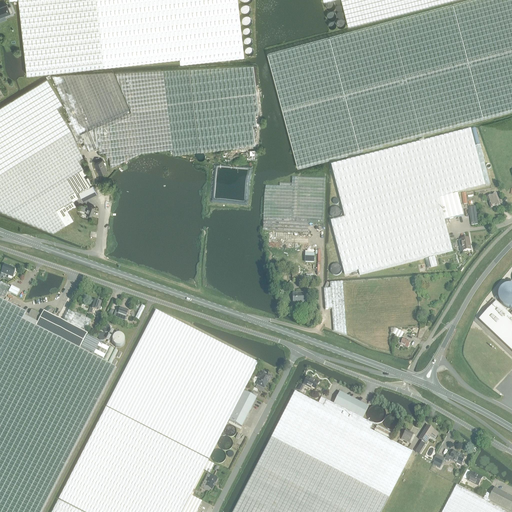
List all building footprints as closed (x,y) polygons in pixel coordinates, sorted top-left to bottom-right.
[(18,0),(27,75),(179,58),(180,63),(244,56),(237,0),(18,0)] [(511,0),(468,0),(330,37),(267,54),(297,167),(358,151),(511,110),(511,0)] [(322,0),(323,2),(329,0),(341,0),(348,27),(454,0),(322,0)] [(345,25),(342,5),(339,6),(339,1),(327,2),(328,10),(329,10),(331,27),(334,27),(334,26),(345,25)] [(0,5),(0,16),(5,14),(5,15),(13,12),(10,6),(8,7),(7,4),(0,7),(0,5)] [(89,129),(97,147),(98,147),(99,153),(105,152),(106,157),(109,156),(110,167),(141,152),(173,149),(174,155),(256,144),(254,124),(258,124),(256,110),(260,110),(254,65),(212,67),(124,72),(115,73),(131,111),(129,112),(113,73),(52,76),(63,104),(76,134),(89,129)] [(53,233),(65,225),(55,210),(64,205),(64,206),(72,201),(69,195),(74,192),(66,180),(83,169),(78,160),(82,158),(71,131),(63,117),(57,108),(62,104),(46,79),(44,81),(19,96),(0,107),(0,212),(26,223),(53,233)] [(87,151),(97,147),(89,129),(76,134),(79,142),(83,141),(87,151)] [(472,130),(476,147),(480,146),(476,129),(472,130)] [(452,252),(444,221),(439,198),(457,194),(490,185),(480,146),(475,147),(471,130),(465,131),(368,157),(345,163),(331,166),(345,218),(331,222),(344,274),(358,271),(359,275),(452,252)] [(99,175),(107,171),(102,160),(94,164),(99,175)] [(78,192),(90,186),(83,175),(86,174),(83,169),(66,180),(74,192),(69,195),(72,201),(78,198),(76,193),(78,192)] [(292,178),(292,184),(279,184),(279,186),(266,186),(264,195),(263,231),(265,232),(268,231),(282,232),(308,233),(308,224),(323,224),(324,198),(325,179),(292,178)] [(93,185),(90,186),(78,192),(83,201),(97,193),(93,185)] [(463,216),(457,194),(439,198),(444,221),(463,216)] [(501,205),(496,194),(488,197),(491,208),(496,206),(497,208),(499,207),(500,206),(501,205)] [(76,206),(72,201),(64,206),(64,205),(55,210),(65,225),(73,220),(67,210),(72,207),(76,206)] [(89,205),(88,207),(81,205),(80,209),(86,212),(86,213),(92,215),(95,207),(89,205)] [(329,213),(330,215),(331,217),(333,219),(336,219),(338,218),(340,217),(341,215),(342,213),(341,210),(340,209),(338,207),(335,207),(333,207),(331,209),(330,211),(329,213)] [(476,207),(469,208),(471,226),(478,225),(476,207)] [(462,251),(471,250),(469,239),(461,240),(462,251)] [(305,254),(305,262),(314,262),(314,254),(305,254)] [(435,256),(428,258),(431,268),(437,266),(435,256)] [(342,270),(342,269),(341,267),(341,266),(340,265),(339,264),(337,264),(336,263),(335,263),(334,263),(332,264),(331,264),(330,265),(329,266),(329,267),(328,269),(328,270),(328,272),(329,273),(329,274),(330,275),(331,276),(332,276),(334,277),(335,277),(336,277),(338,276),(339,276),(340,275),(341,274),(341,273),(342,272),(342,270)] [(13,277),(16,270),(11,268),(4,265),(1,273),(13,277)] [(0,295),(4,298),(10,287),(1,282),(0,283),(0,295)] [(345,335),(346,336),(342,282),(330,283),(330,289),(323,290),(325,310),(332,310),(332,314),(333,331),(345,335)] [(11,287),(8,293),(16,297),(20,291),(11,287)] [(293,303),(305,303),(305,294),(293,294),(293,303)] [(33,321),(28,319),(24,317),(26,313),(0,299),(0,511),(41,511),(116,368),(102,361),(109,347),(84,334),(77,349),(35,327),(37,324),(33,321)] [(495,301),(493,299),(484,309),(486,311),(495,301)] [(93,305),(92,305),(89,313),(92,314),(93,310),(97,311),(98,310),(99,310),(100,307),(98,307),(100,303),(94,301),(93,305)] [(511,318),(496,303),(479,320),(511,351),(511,318)] [(138,320),(145,307),(142,306),(135,319),(138,320)] [(118,314),(119,314),(117,319),(124,322),(126,317),(128,311),(120,308),(118,314)] [(69,310),(63,321),(85,332),(91,321),(69,310)] [(209,460),(229,421),(244,392),(258,364),(216,342),(187,327),(155,311),(129,363),(106,407),(131,420),(209,460)] [(32,312),(28,319),(33,321),(37,324),(41,317),(32,312)] [(44,312),(41,317),(37,324),(35,327),(77,349),(84,334),(85,333),(53,316),(44,312)] [(391,334),(392,334),(395,336),(393,338),(399,342),(398,344),(407,349),(408,348),(409,346),(410,343),(401,338),(403,334),(395,329),(394,329),(390,329),(391,334)] [(110,331),(106,340),(110,342),(115,333),(110,331)] [(124,347),(124,335),(113,336),(114,347),(124,347)] [(264,389),(271,376),(261,371),(258,377),(260,378),(255,388),(262,391),(263,388),(264,389)] [(315,389),(319,383),(307,377),(303,385),(310,389),(311,387),(315,389)] [(256,399),(244,392),(229,421),(241,427),(245,420),(249,413),(256,399)] [(280,420),(233,511),(381,511),(406,464),(412,452),(411,451),(407,449),(401,446),(398,444),(369,430),(372,424),(368,422),(364,420),(362,419),(333,404),(324,400),(321,398),(318,404),(295,392),(280,420)] [(339,393),(333,404),(362,419),(368,407),(339,393)] [(383,414),(383,413),(383,411),(382,410),(381,409),(380,408),(379,407),(377,407),(376,407),(375,407),(373,408),(372,408),(371,409),(370,410),(369,411),(369,413),(369,414),(369,416),(370,417),(370,418),(371,420),(372,420),(374,421),(375,421),(376,421),(377,421),(379,421),(380,420),(381,420),(382,418),(383,417),(383,416),(383,414)] [(182,511),(190,497),(208,461),(105,408),(58,500),(81,511),(182,511)] [(398,421),(398,420),(398,419),(397,417),(396,416),(395,415),(394,414),(393,414),(392,414),(390,414),(389,414),(387,415),(386,416),(385,417),(384,418),(384,420),(384,421),(384,422),(384,424),(385,426),(387,427),(388,428),(390,428),(392,428),(393,428),(395,427),(396,426),(397,425),(398,424),(398,423),(398,421)] [(418,440),(422,442),(415,453),(419,455),(432,434),(436,436),(438,433),(426,426),(418,440)] [(408,444),(413,434),(406,431),(401,440),(408,444)] [(231,445),(231,443),(230,442),(230,441),(228,439),(226,439),(225,439),(223,439),(221,440),(221,441),(220,442),(220,443),(219,444),(220,446),(220,447),(220,448),(221,449),(222,449),(223,450),(225,451),(226,451),(228,450),(229,449),(230,448),(231,447),(231,446),(231,445)] [(225,457),(225,455),(224,454),(224,453),(223,452),(222,452),(220,451),(219,451),(217,452),(216,452),(215,453),(214,454),(214,455),(214,456),(213,457),(214,459),(214,460),(215,461),(216,462),(218,463),(219,463),(220,463),(222,463),(223,462),(224,461),(225,460),(225,457)] [(461,466),(466,457),(461,454),(460,456),(454,452),(452,455),(448,453),(444,460),(448,463),(450,460),(461,466)] [(208,462),(204,471),(209,474),(214,465),(208,462)] [(478,486),(483,478),(478,475),(478,476),(471,472),(467,480),(478,486)] [(207,474),(204,481),(207,483),(204,490),(209,492),(211,489),(212,490),(217,479),(211,476),(207,474)] [(509,511),(484,499),(456,485),(441,511),(509,511)] [(487,494),(484,499),(509,511),(511,511),(511,497),(495,488),(491,496),(487,494)] [(190,497),(182,511),(196,511),(200,506),(202,503),(200,502),(190,497)] [(79,511),(58,501),(52,511),(79,511)]
